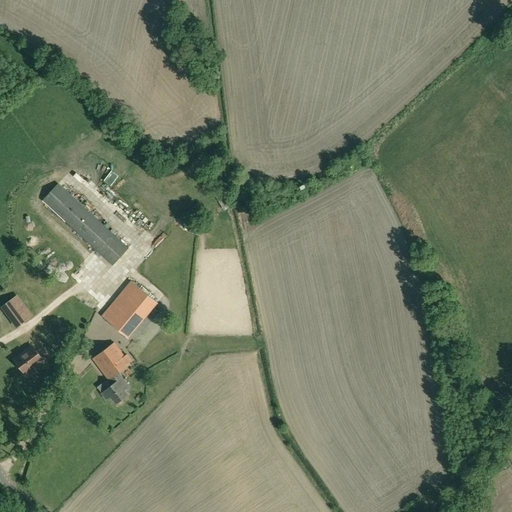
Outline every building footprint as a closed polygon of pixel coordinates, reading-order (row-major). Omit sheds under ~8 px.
[(129,247),(59,183),(42,200),(113,265),(129,247)] [(199,219),(190,210),(179,221),(189,230),(199,219)] [(17,296),(3,307),(17,326),(31,315),(17,296)] [(108,321),(122,333),(128,338),(135,329),(109,308),(102,316),(108,321)] [(114,342),(93,358),(109,380),(110,379),(114,384),(102,393),(106,399),(111,396),(116,403),(128,395),(124,390),(129,386),(118,372),(131,363),(114,342)] [(26,351),(15,359),(26,374),(28,372),(30,374),(36,369),(35,367),(43,361),(32,345),(26,350),(26,351)]
